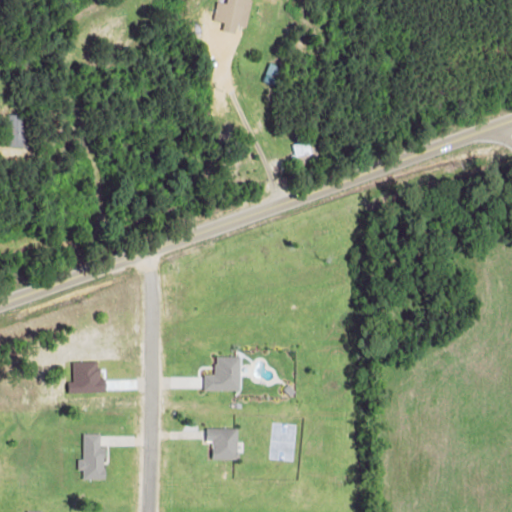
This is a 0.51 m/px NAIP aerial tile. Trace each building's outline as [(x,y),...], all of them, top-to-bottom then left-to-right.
[(214,2),(210,21),(221,22),(220,31),(234,33),(235,26),(245,27),(249,0),(224,0),(224,3),(214,2)] [(6,145),(24,146),(25,113),(7,113),(6,145)] [(203,390),(240,390),(240,356),(214,356),(215,373),(203,373),(203,390)] [(212,458),(238,459),(238,428),(206,427),(206,441),(212,441),(212,458)] [(99,432),(81,433),(81,470),(83,469),(83,479),(105,479),(105,446),(100,446),(99,432)]
